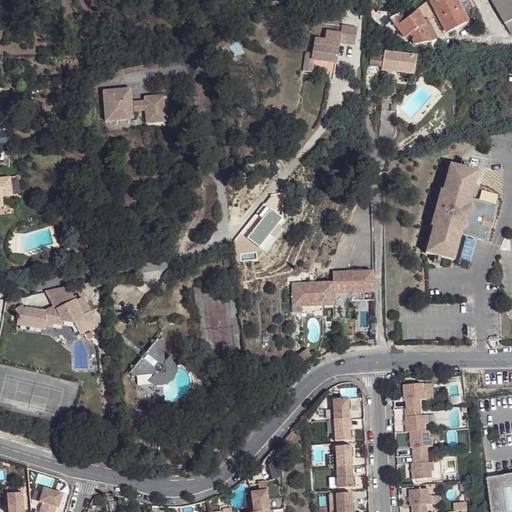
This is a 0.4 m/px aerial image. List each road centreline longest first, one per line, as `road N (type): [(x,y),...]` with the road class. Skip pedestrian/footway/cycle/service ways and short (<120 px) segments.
road 1 (unclassified): [(0,445),(145,487),(187,489),(222,474),(318,378),(336,367),(382,361)]
road 2 (unclassified): [(382,361),(376,167)]
road 3 (unclassified): [(382,361),(511,359)]
